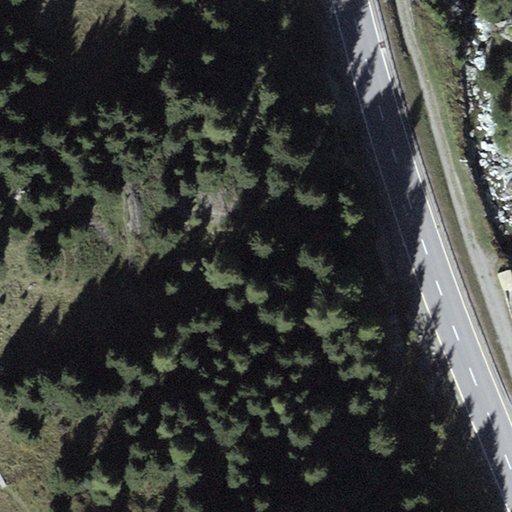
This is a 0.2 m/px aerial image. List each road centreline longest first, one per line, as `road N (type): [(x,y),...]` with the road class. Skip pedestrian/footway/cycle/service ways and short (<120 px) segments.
road 1 (primary): [(511,468),(366,101),(346,0)]
road 2 (track): [(409,0),(486,255),(444,302)]
